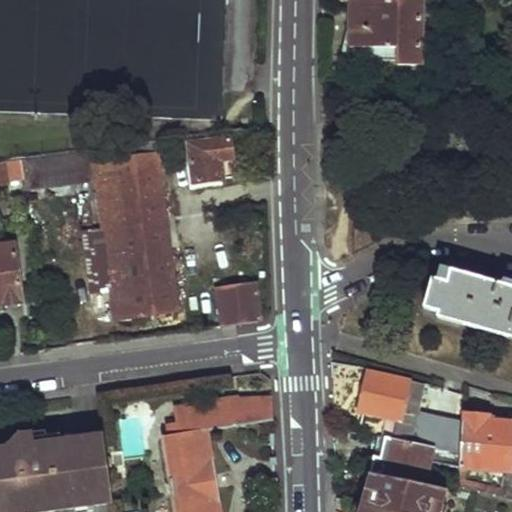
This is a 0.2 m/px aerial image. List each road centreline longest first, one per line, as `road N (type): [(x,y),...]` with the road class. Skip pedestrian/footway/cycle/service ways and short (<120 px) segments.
road 1 (residential): [(301,335),(0,378)]
road 2 (residential): [(298,291),(296,0)]
road 3 (residential): [(298,291),(328,290),(456,241),(511,245)]
road 4 (residential): [(511,391),(325,335),(301,335)]
road 5 (residential): [(308,511),(301,335)]
